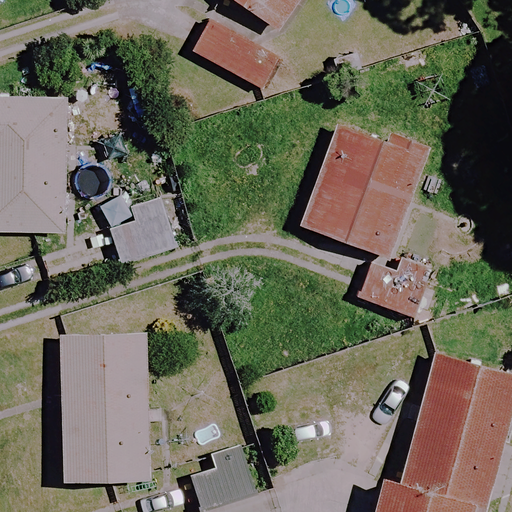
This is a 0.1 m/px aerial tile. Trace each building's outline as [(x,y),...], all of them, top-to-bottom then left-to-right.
[(225,0),(278,33),(298,0),(225,0)] [(266,51),(211,16),(189,51),(254,93),(277,57),(266,51)] [(0,233),(63,234),(64,101),(0,100),(0,233)] [(420,158),(334,128),(299,231),(385,260),(420,158)] [(178,249),(163,198),(103,215),(117,266),(178,249)] [(427,269),(394,257),(386,279),(363,271),(352,301),(409,321),(427,269)] [(147,482),(143,335),(55,337),(59,484),(147,482)] [(477,511),(511,404),(511,376),(430,350),(377,511),(477,511)] [(209,511),(252,499),(238,451),(182,469),(195,511),(209,511)]
